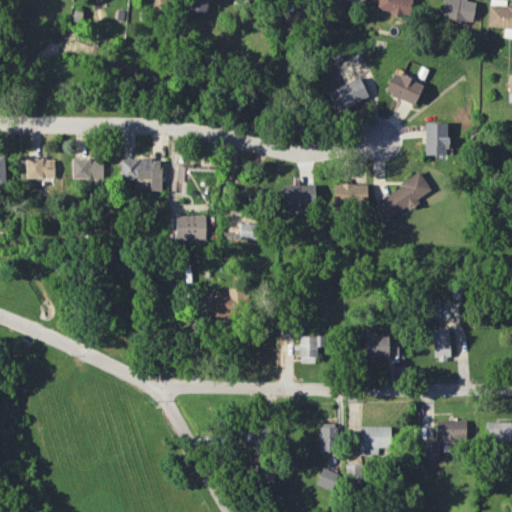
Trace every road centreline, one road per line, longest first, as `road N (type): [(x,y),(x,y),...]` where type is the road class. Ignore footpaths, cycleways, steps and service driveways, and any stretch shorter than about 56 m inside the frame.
road 1 (residential): [(0,316),(139,382),(511,388)]
road 2 (residential): [(0,124),(181,128),(293,156),(392,134)]
road 3 (residential): [(227,511),(175,417),(139,382)]
